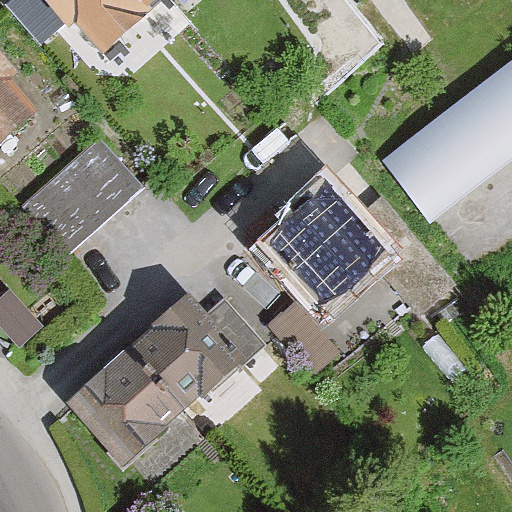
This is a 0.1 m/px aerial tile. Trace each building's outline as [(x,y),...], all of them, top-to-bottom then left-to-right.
[(60,27),(36,0),(12,0),(8,4),(42,42),(60,27)] [(46,0),(68,24),(74,18),(103,50),(138,20),(136,18),(156,0),(46,0)] [(0,140),(29,115),(0,82),(8,75),(0,66),(0,140)] [(511,70),(390,164),(430,215),(511,152),(511,70)] [(100,142),(26,208),(65,253),(140,187),(100,142)] [(353,226),(321,189),(309,199),(297,209),(304,217),(269,247),(323,309),(374,265),(388,253),(359,220),(353,226)] [(380,201),(359,220),(388,253),(374,265),(419,315),(453,285),(380,201)] [(9,298),(0,305),(0,322),(22,346),(39,330),(9,298)] [(225,301),(205,320),(214,330),(210,334),(236,362),(241,368),(266,346),(225,301)] [(117,369),(75,407),(123,460),(159,429),(157,428),(199,391),(201,393),(236,362),(210,334),(214,330),(205,320),(190,303),(131,356),(127,352),(124,348),(110,360),(114,365),(117,369)] [(334,353),(296,307),(272,327),(310,372),(334,353)] [(145,511),(138,503),(127,511),(145,511)]
